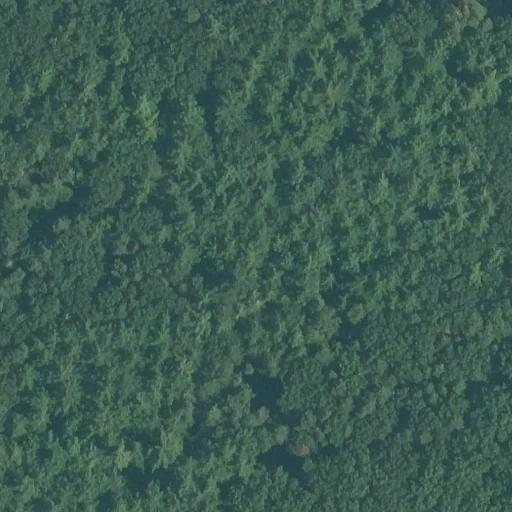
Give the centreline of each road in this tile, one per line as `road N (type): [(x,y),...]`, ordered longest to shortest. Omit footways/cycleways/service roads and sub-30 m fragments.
road 1 (track): [(418,511),(511,364)]
road 2 (track): [(367,0),(511,33)]
